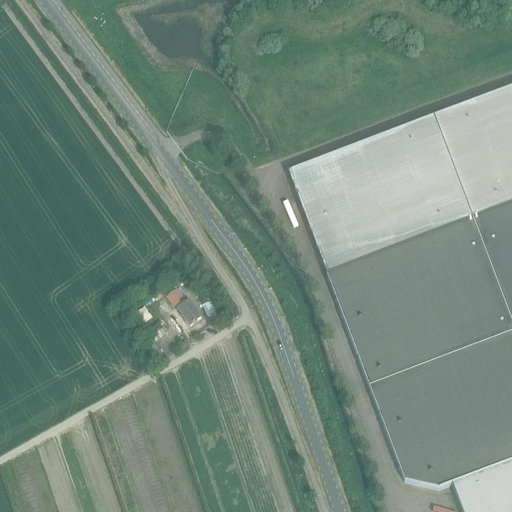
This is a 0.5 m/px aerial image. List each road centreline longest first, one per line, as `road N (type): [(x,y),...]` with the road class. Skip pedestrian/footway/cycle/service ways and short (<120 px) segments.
road 1 (secondary): [(339,511),(256,288),(162,153)]
road 2 (unclassified): [(0,455),(246,315)]
road 3 (secondary): [(162,153),(44,0)]
road 4 (unclassified): [(162,153),(189,230),(246,315)]
